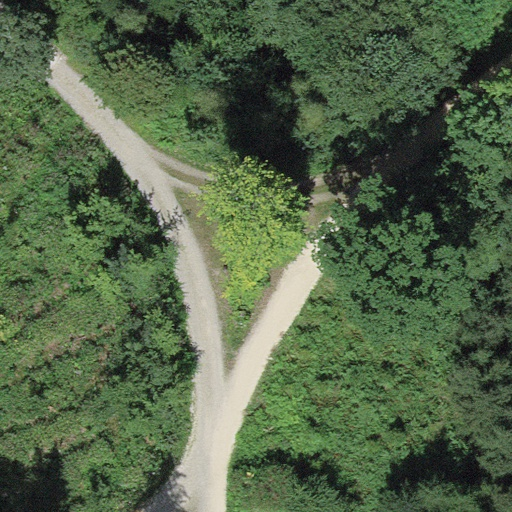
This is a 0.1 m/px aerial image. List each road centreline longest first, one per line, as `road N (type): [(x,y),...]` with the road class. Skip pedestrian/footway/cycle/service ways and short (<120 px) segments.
road 1 (track): [(172,189),(244,206),(337,206),(511,68)]
road 2 (track): [(337,206),(214,436),(155,511)]
road 3 (track): [(172,189),(214,436),(218,511)]
road 4 (track): [(172,189),(0,39)]
